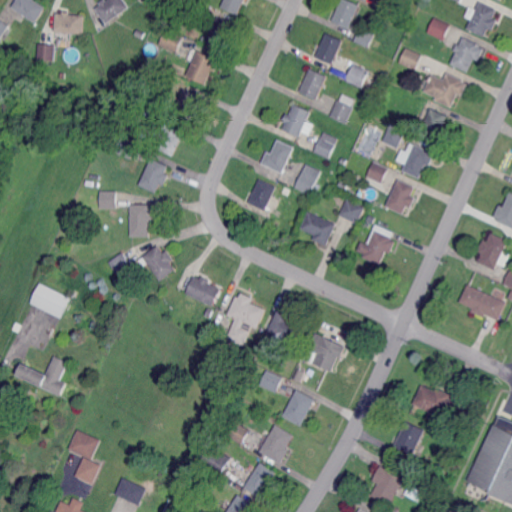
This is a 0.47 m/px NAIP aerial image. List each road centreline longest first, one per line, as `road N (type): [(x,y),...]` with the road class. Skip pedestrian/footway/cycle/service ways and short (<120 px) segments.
road 1 (residential): [(295,0),(210,191),(212,221),(233,243),(500,369)]
road 2 (residential): [(511,86),(347,443),(305,511)]
